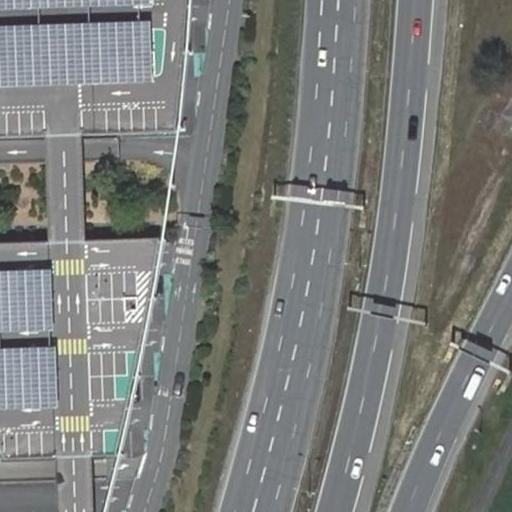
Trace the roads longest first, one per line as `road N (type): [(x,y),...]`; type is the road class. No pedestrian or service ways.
road 1 (motorway): [(334,511),(385,320),(420,0)]
road 2 (trunk): [(337,0),(303,308),(252,511)]
road 3 (unclassified): [(142,511),(163,445),(228,0)]
road 4 (trunk): [(407,511),(511,293)]
